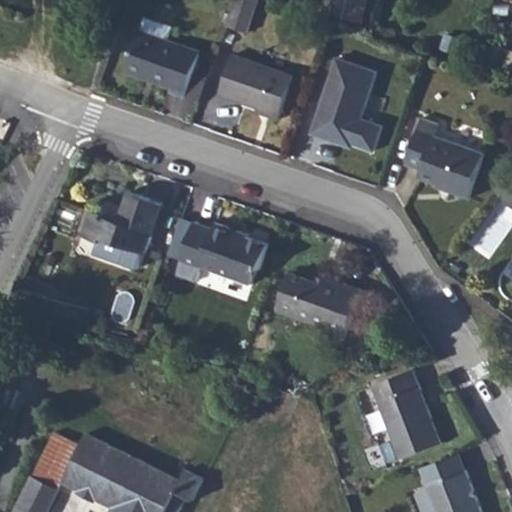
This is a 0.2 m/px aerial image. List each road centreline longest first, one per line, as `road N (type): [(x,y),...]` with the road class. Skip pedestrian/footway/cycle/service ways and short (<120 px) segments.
road 1 (residential): [(71,109),(324,189),(381,221),(510,438)]
road 2 (residential): [(0,269),(71,109)]
